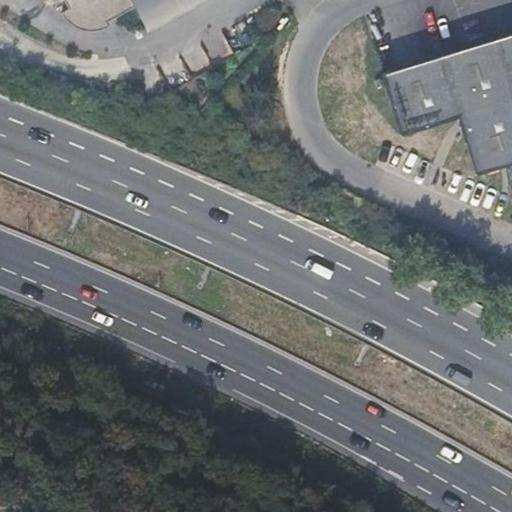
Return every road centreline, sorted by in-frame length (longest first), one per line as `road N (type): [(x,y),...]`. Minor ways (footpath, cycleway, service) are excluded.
road 1 (motorway): [(0,257),(329,409),(511,511)]
road 2 (motorway): [(511,376),(350,294),(0,138)]
road 3 (unclassified): [(360,0),(304,53),(298,107),(306,130),(325,155),(357,173),(511,244)]
